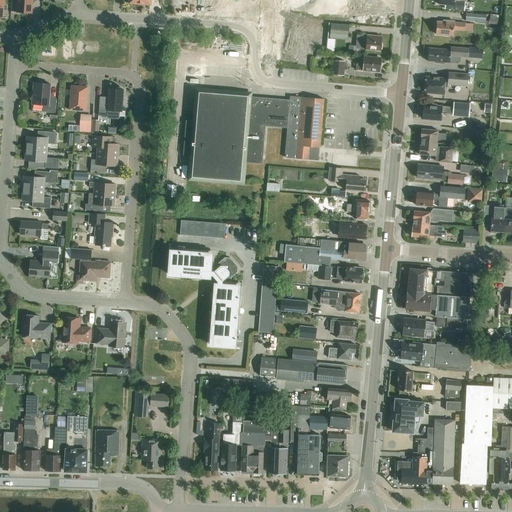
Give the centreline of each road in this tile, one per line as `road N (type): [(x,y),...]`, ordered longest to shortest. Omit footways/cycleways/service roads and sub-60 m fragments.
road 1 (residential): [(125,302),(138,82),(122,72),(12,65)]
road 2 (secondary): [(364,497),(386,250)]
road 3 (residential): [(178,510),(191,359),(161,310),(125,302)]
road 4 (residential): [(78,13),(250,26),(254,69),(271,84)]
road 5 (secondary): [(157,510),(135,483),(0,480)]
road 6 (residential): [(0,223),(12,65)]
road 7 (secondary): [(386,250),(400,93)]
road 8 (residential): [(125,302),(25,295),(0,269)]
road 9 (residential): [(400,93),(271,84)]
road 10 (residential): [(511,258),(386,250)]
